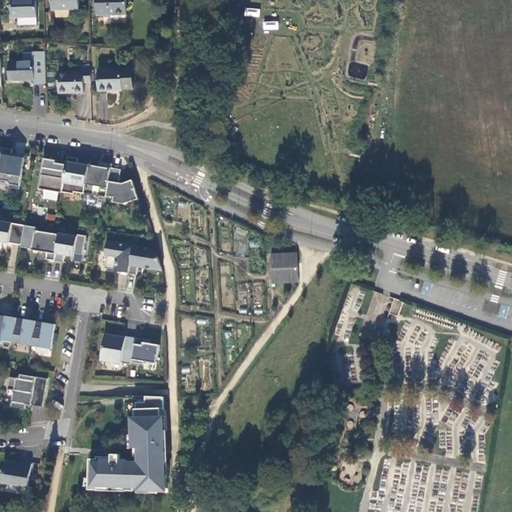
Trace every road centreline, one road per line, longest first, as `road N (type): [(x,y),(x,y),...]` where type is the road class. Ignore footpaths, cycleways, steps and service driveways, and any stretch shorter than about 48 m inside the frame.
road 1 (residential): [(0,436),(67,432),(90,296),(0,280)]
road 2 (tertiary): [(294,217),(511,280)]
road 3 (tertiary): [(294,217),(269,196),(160,148),(93,139)]
road 4 (tertiary): [(93,139),(259,210),(294,217)]
